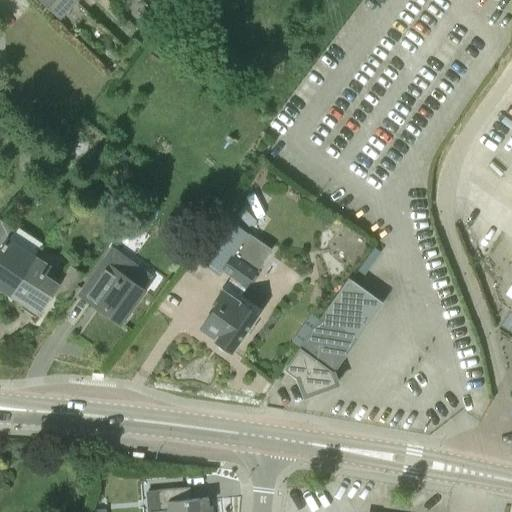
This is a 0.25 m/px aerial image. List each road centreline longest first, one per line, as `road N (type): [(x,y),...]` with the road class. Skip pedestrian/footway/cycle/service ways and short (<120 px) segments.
road 1 (secondary): [(266,438),(0,408)]
road 2 (secondary): [(511,482),(266,438)]
